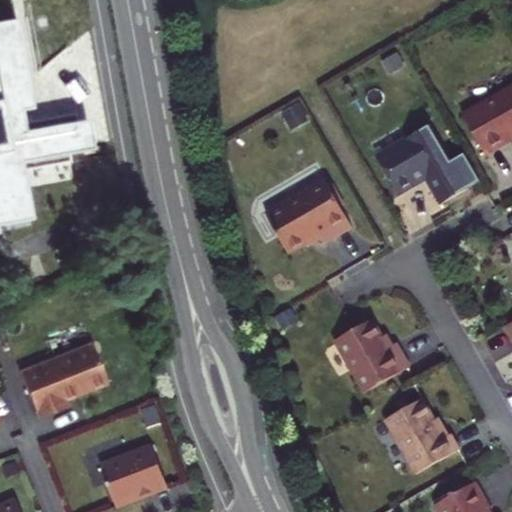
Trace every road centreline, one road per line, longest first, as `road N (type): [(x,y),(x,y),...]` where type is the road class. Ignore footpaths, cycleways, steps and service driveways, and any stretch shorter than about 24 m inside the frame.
road 1 (tertiary): [(164,195),(202,406),(263,511)]
road 2 (tertiary): [(264,511),(232,368),(196,297),(164,195)]
road 3 (residential): [(511,434),(409,255)]
road 4 (tertiary): [(164,195),(128,0)]
road 5 (unknown): [(60,511),(6,362)]
